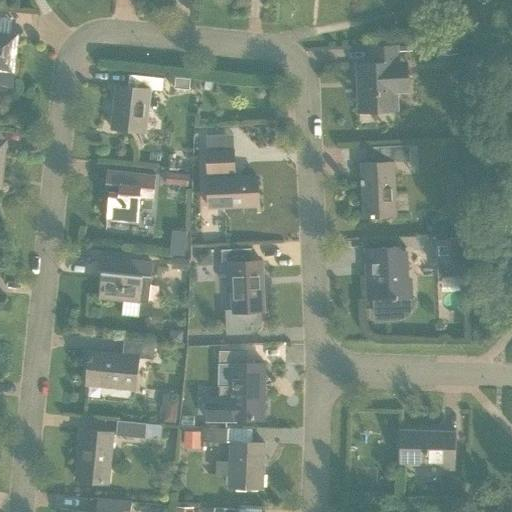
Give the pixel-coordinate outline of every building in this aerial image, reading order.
[(458,53),(457,29),(440,30),(441,54),(458,53)] [(14,74),(18,36),(0,34),(0,86),(14,88),(16,74),(14,74)] [(371,65),(358,65),(359,84),(365,84),(367,111),(396,110),(396,93),(408,92),(406,63),(398,64),(397,47),(370,48),(371,65)] [(176,75),(175,87),(189,88),(190,76),(176,75)] [(113,130),(146,134),(150,91),(164,92),(165,81),(130,77),(129,88),(117,87),(113,130)] [(396,216),(393,162),(410,161),(409,145),(373,147),(373,163),(361,164),(364,217),(396,216)] [(208,154),(206,154),(209,207),(227,206),(228,215),(231,218),(240,218),(244,214),(243,206),(259,205),(258,179),(235,180),(234,153),(234,150),(208,151),(208,154)] [(154,201),(157,175),(108,171),(107,184),(111,184),(107,221),(137,224),(140,199),(154,201)] [(167,172),(166,184),(188,186),(189,174),(167,172)] [(466,237),(436,238),(437,261),(467,260),(467,237),(466,237)] [(173,242),(172,254),(186,256),(187,244),(173,242)] [(408,300),(408,297),(412,297),(411,278),(408,278),(407,248),(365,250),(366,266),(370,266),(371,299),(374,299),(375,315),(395,314),(399,313),(403,311),(406,308),(408,304),(408,300)] [(211,263),(210,249),(198,250),(199,264),(211,263)] [(262,261),(252,261),(251,250),(222,252),(222,266),(231,265),(233,314),(228,314),(228,333),(251,332),(253,332),(254,332),(256,331),(257,330),(258,329),(259,328),(260,327),(260,325),(260,324),(260,312),(264,312),(262,261)] [(190,257),(174,257),(174,269),(190,269),(190,257)] [(99,259),(98,273),(103,273),(100,298),(140,303),(150,304),(150,298),(154,265),(99,259)] [(172,331),(171,340),(181,341),(182,332),(172,331)] [(153,360),(155,346),(125,343),(124,356),(90,353),(87,386),(136,391),(139,358),(153,360)] [(191,360),(199,360),(203,356),(203,347),(191,347),(191,360)] [(267,363),(244,361),(244,353),(219,353),(219,366),(230,366),(230,386),(220,385),(219,395),(206,396),(206,421),(266,421),(267,393),(271,392),(272,390),(273,389),(274,387),(274,385),(274,384),(274,382),(273,381),(272,379),(270,379),(269,378),(267,378),(267,363)] [(166,415),(165,421),(175,422),(176,412),(170,412),(166,415)] [(191,412),(185,412),(185,422),(195,422),(195,416),(191,412)] [(116,435),(145,438),(147,425),(117,422),(116,435)] [(204,428),(203,442),(228,443),(228,429),(204,428)] [(456,431),(446,431),(400,429),(399,465),(441,466),(441,470),(454,470),(456,431)] [(201,431),(185,430),(184,442),(200,443),(201,431)] [(76,482),(108,485),(113,434),(84,431),(81,462),(78,462),(76,482)] [(217,460),(217,475),(230,476),(230,488),(264,490),(265,444),(250,444),(231,443),(231,461),(217,460)] [(454,493),(466,494),(466,478),(455,477),(454,493)] [(131,511),(133,503),(98,499),(96,511),(76,511),(74,511),(73,511),(131,511)]
